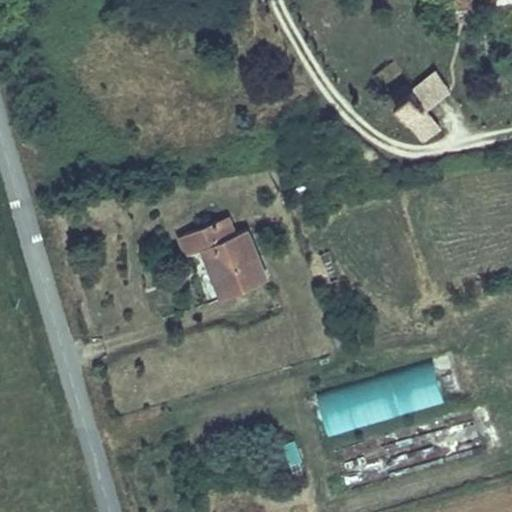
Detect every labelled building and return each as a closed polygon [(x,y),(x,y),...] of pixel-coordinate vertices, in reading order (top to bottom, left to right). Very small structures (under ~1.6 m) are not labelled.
[(409,88),(420,111),(444,99),(434,76),(409,88)] [(444,99),(420,111),(428,126),(451,112),(444,99)] [(216,215),(179,230),(188,250),(201,244),(210,262),(218,259),(232,290),(266,275),(245,227),(226,235),(216,215)] [(325,432),(443,402),(432,358),(314,387),(325,432)] [(328,435),(332,446),(354,439),(350,428),(328,435)] [(293,437),(281,442),(289,463),(302,458),(293,437)]
